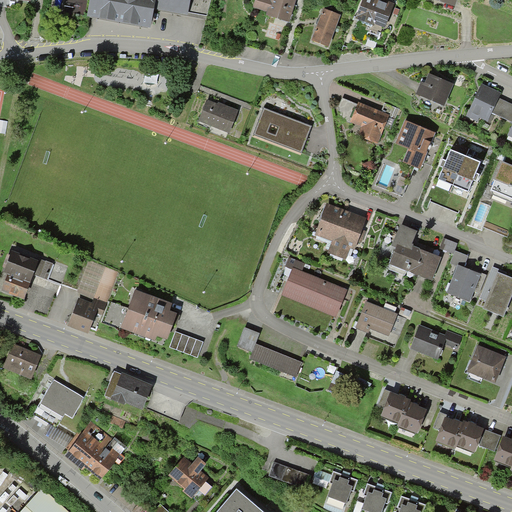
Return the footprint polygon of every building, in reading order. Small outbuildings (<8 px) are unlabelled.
[(212,0),(90,0),(87,17),(151,30),(154,12),(208,22),(212,0)] [(256,0),(254,7),(267,11),(265,14),(276,18),(289,22),(296,0),(256,0)] [(394,4),(384,0),(362,0),(356,16),(355,16),(353,20),(358,22),(359,22),(360,19),(374,25),(375,23),(385,27),(394,4)] [(342,15),(325,9),(319,24),(312,41),(329,48),(342,15)] [(446,81),(429,74),(425,84),(421,82),(416,95),(444,107),(454,85),(446,81)] [(482,84),(467,117),(479,122),(480,119),(487,122),(491,113),(498,99),(501,93),(497,90),(482,84)] [(339,108),(341,120),(353,124),(353,123),(362,126),(359,136),(378,143),(389,115),(378,111),(357,102),(357,104),(343,99),(339,108)] [(511,122),(511,104),(498,99),(491,113),(511,122)] [(218,101),(217,104),(207,101),(199,122),(229,135),(239,111),(218,101)] [(265,109),(255,135),(300,153),(311,127),(265,109)] [(404,121),(395,144),(409,150),(404,164),(421,170),(436,133),(404,121)] [(454,187),(466,159),(451,153),(447,163),(443,162),(441,167),(444,169),(439,181),(454,187)] [(476,174),(480,165),(466,159),(454,187),(468,193),(473,182),(477,183),(480,176),(476,174)] [(511,168),(501,164),(494,182),(495,183),(491,192),(511,200),(511,168)] [(327,204),(315,235),(332,241),(327,253),(347,260),(351,248),(355,250),(358,241),(361,242),(366,231),(364,230),(368,219),(348,212),(327,204)] [(419,233),(400,226),(391,248),(395,250),(388,266),(431,283),(441,259),(431,255),(413,248),(419,233)] [(458,244),(444,239),(440,249),(453,255),(455,251),(458,244)] [(39,260),(12,250),(5,270),(8,274),(1,292),(24,301),(34,275),(39,260)] [(458,266),(464,268),(469,256),(455,251),(453,255),(450,264),(457,267),(458,266)] [(305,264),(290,258),(285,269),(291,271),(289,278),(281,296),(336,318),(343,301),(348,291),(302,272),(305,264)] [(39,260),(34,275),(61,285),(67,270),(39,260)] [(96,314),(102,316),(107,302),(119,273),(89,261),(78,289),(79,299),(68,328),(88,336),(96,314)] [(464,268),(458,266),(457,267),(446,293),(470,302),(481,275),(471,271),(464,268)] [(507,273),(493,268),(481,298),(487,301),(483,309),(503,317),(511,295),(511,279),(505,277),(507,273)] [(185,308),(137,290),(122,329),(166,346),(174,324),(178,326),(181,318),(185,308)] [(380,308),(367,303),(356,329),(369,334),(368,338),(394,348),(406,319),(380,308)] [(446,336),(419,326),(410,349),(439,360),(445,344),(458,349),(462,337),(447,331),(446,336)] [(258,334),(243,328),(236,346),(251,352),(248,360),(292,379),(299,363),(254,343),(258,334)] [(198,358),(204,342),(176,332),(170,347),(198,358)] [(31,379),(39,356),(11,346),(2,368),(31,379)] [(506,359),(476,347),(467,373),(496,384),(506,359)] [(142,412),(152,387),(114,372),(103,399),(125,408),(126,406),(142,412)] [(85,398),(54,380),(44,397),(33,416),(57,429),(65,415),(73,420),(85,398)] [(381,417),(399,424),(403,415),(405,416),(410,403),(411,402),(405,399),(406,398),(403,397),(399,395),(399,397),(390,393),(381,417)] [(415,405),(410,403),(405,416),(403,415),(399,424),(398,427),(417,434),(426,411),(418,408),(419,406),(415,405)] [(126,421),(112,416),(109,424),(122,430),(126,421)] [(458,437),(463,424),(457,421),(455,421),(454,422),(445,419),(436,443),(456,451),(457,448),(461,438),(458,437)] [(112,464),(125,448),(92,422),(64,458),(84,473),(86,469),(100,480),(112,464)] [(461,438),(457,448),(475,454),(484,430),(476,427),(477,426),(472,424),(469,423),(469,424),(464,422),(463,424),(458,437),(461,438)] [(500,437),(486,431),(480,446),(494,452),(500,437)] [(494,461),(511,468),(511,467),(511,439),(511,440),(503,437),(494,461)] [(192,500),(210,479),(202,472),(207,465),(198,458),(193,464),(185,457),(168,477),(183,490),(182,492),(192,500)] [(313,476),(273,463),(268,477),(308,491),(313,476)] [(344,511),(352,493),(353,493),(358,481),(344,476),(334,472),(329,484),(333,486),(325,506),(342,511),(344,511)] [(382,511),(386,504),(388,505),(392,494),(378,489),(368,485),(363,497),(366,498),(361,511),(382,511)] [(263,511),(237,489),(217,511),(263,511)] [(68,511),(43,490),(21,511),(68,511)] [(424,511),(427,506),(412,501),(402,497),(397,510),(400,511),(399,511),(424,511)]
